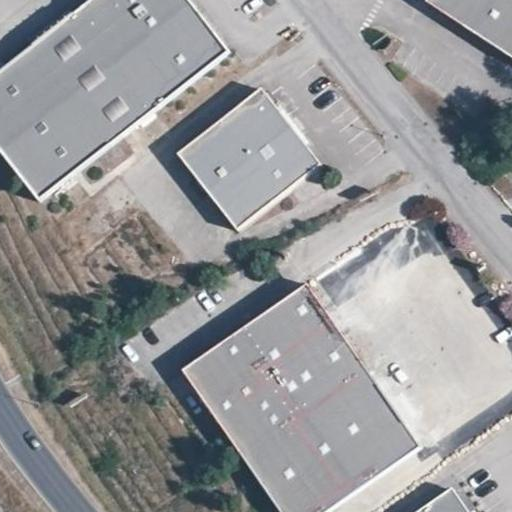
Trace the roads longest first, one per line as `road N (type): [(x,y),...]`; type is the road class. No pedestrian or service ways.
road 1 (unclassified): [(511,240),(315,0)]
road 2 (tertiary): [(78,511),(0,409)]
